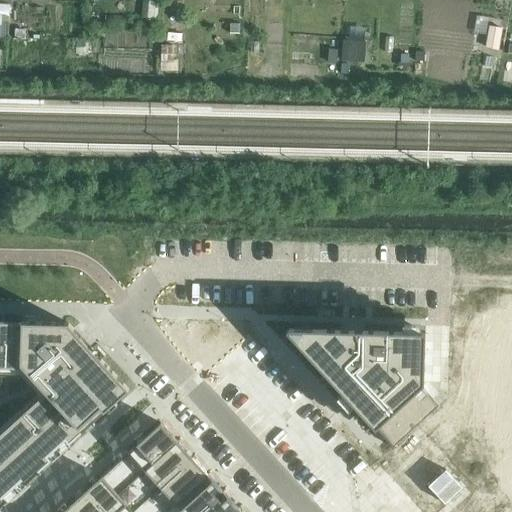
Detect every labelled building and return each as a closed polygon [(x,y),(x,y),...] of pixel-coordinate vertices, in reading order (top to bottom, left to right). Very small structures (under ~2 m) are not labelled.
[(501,47),(505,26),(493,24),(490,44),(501,47)] [(364,58),(366,40),(347,38),(345,56),(364,58)] [(205,251),(229,251),(228,228),(205,229),(205,251)] [(0,505),(128,389),(69,322),(0,320),(0,376),(21,377),(43,399),(0,438),(0,505)] [(340,329),(290,328),(286,330),(393,447),(440,406),(422,386),(424,383),(426,331),(364,330),(364,334),(340,333),(340,329)] [(137,444),(128,452),(145,470),(153,463),(177,441),(161,423),(137,444)] [(177,441),(153,463),(168,479),(192,457),(177,441)] [(192,457),(168,479),(183,496),(207,474),(192,457)] [(207,474),(183,496),(198,511),(199,511),(223,491),(207,474)] [(102,476),(84,492),(102,511),(118,511),(127,504),(102,476)] [(223,491),(199,511),(233,511),(238,507),(223,491)] [(102,511),(84,492),(69,506),(74,511),(102,511)]
